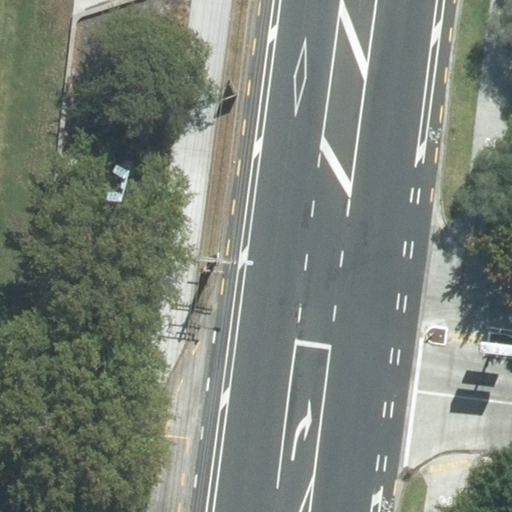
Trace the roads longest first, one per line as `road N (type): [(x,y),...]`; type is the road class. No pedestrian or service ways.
road 1 (secondary): [(233,511),(307,0)]
road 2 (secondary): [(401,71),(351,511)]
road 3 (secondary): [(401,71),(419,167),(446,233),(490,303)]
